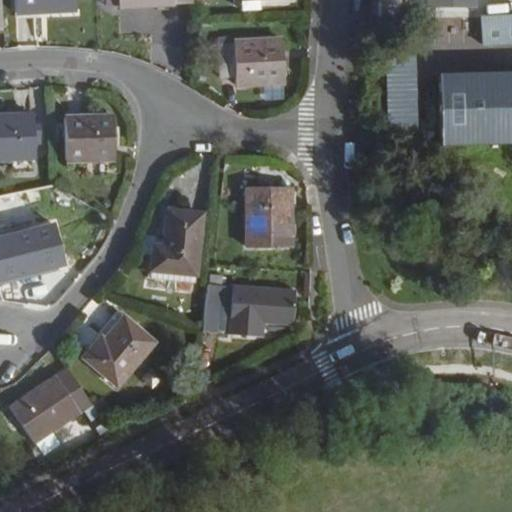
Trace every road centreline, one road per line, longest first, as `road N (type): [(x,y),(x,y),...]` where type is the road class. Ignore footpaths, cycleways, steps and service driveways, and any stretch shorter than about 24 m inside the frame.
road 1 (tertiary): [(22,511),(365,348)]
road 2 (residential): [(0,341),(58,317),(103,264),(174,113)]
road 3 (residential): [(328,136),(365,348)]
road 4 (residential): [(174,113),(133,75),(94,64),(0,69)]
road 5 (residential): [(328,136),(224,132),(174,113)]
road 6 (tertiary): [(365,348),(441,330),(511,334)]
road 7 (residential): [(337,0),(328,136)]
